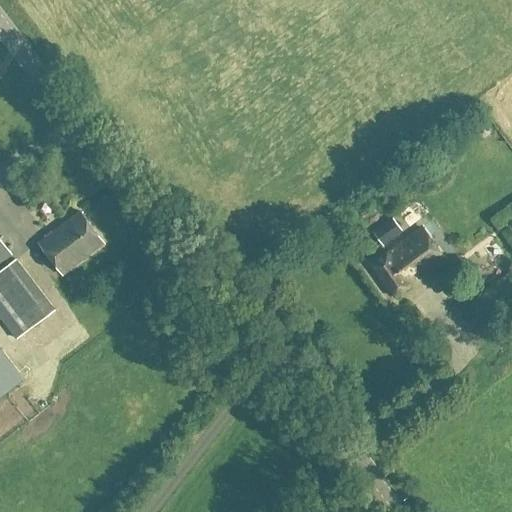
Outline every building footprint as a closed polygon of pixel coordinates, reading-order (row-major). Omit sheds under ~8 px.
[(62,274),(104,242),(80,211),(39,242),(62,274)] [(384,245),(403,231),(393,217),(374,232),(384,245)] [(411,285),(446,260),(424,229),(389,254),(388,253),(373,264),(397,297),(412,286),(411,285)] [(0,260),(11,252),(0,237),(0,260)] [(55,309),(16,259),(0,270),(0,316),(17,338),(55,309)] [(479,280),(492,272),(487,263),(474,271),(479,280)] [(490,333),(511,316),(511,276),(470,307),(490,333)] [(147,299),(133,310),(134,311),(142,321),(156,310),(149,301),(147,299)] [(0,347),(0,393),(22,376),(0,347)]
